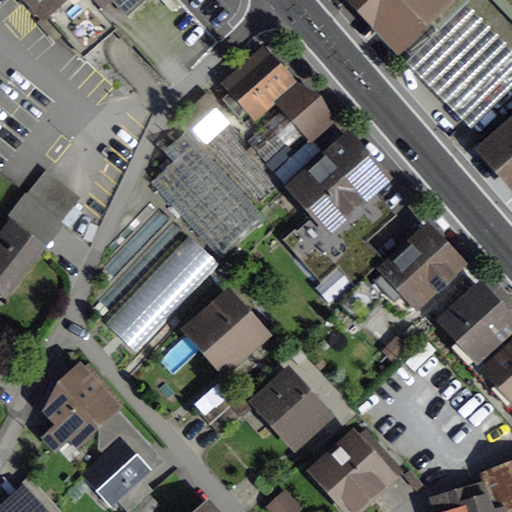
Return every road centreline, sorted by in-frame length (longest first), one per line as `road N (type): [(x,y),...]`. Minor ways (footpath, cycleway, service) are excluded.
road 1 (residential): [(277,0),(167,108),(66,316)]
road 2 (secondary): [(285,0),(511,254)]
road 3 (residential): [(238,511),(66,316)]
road 4 (residential): [(66,316),(0,445)]
road 5 (residential): [(511,444),(407,511)]
